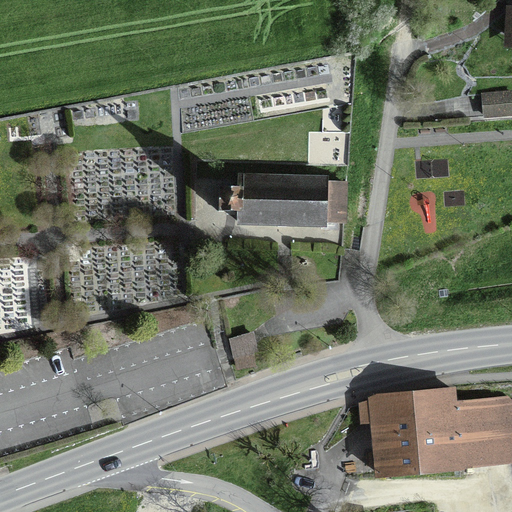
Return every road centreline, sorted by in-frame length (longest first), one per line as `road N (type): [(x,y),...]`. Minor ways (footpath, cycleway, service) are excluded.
road 1 (primary): [(511,347),(356,371),(85,471)]
road 2 (residential): [(253,511),(213,489),(85,471)]
